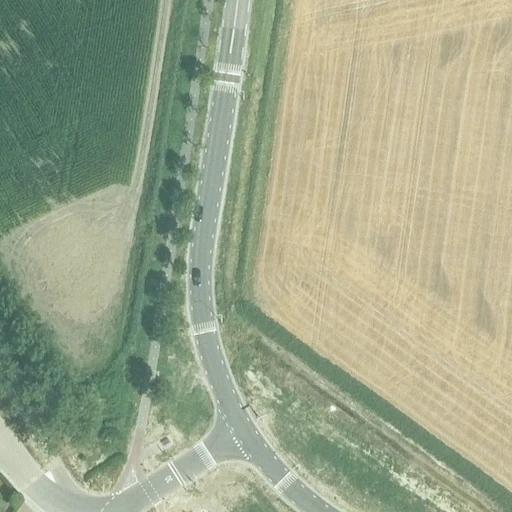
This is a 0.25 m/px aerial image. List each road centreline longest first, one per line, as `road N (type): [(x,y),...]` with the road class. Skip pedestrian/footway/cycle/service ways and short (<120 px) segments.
road 1 (tertiary): [(245,434),(208,355),(198,284),(237,0)]
road 2 (residential): [(75,511),(0,367)]
road 3 (tertiary): [(120,511),(245,434)]
